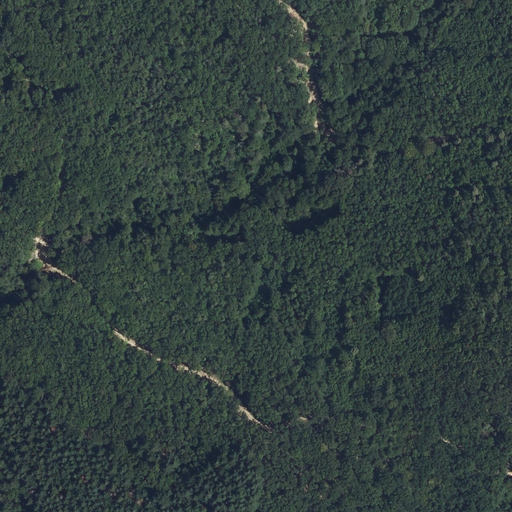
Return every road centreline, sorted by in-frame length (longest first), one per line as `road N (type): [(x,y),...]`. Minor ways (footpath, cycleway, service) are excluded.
road 1 (track): [(267,430),(226,386),(126,341),(93,292),(45,261),(42,239),(62,191),(66,145),(0,36)]
road 2 (track): [(511,472),(486,470),(442,438),(328,416),(306,419),(267,430),(270,467),(255,511)]
road 3 (track): [(282,0),(306,28),(315,100),(332,138),(404,149),(511,117)]
road 4 (track): [(0,374),(131,472),(215,511)]
